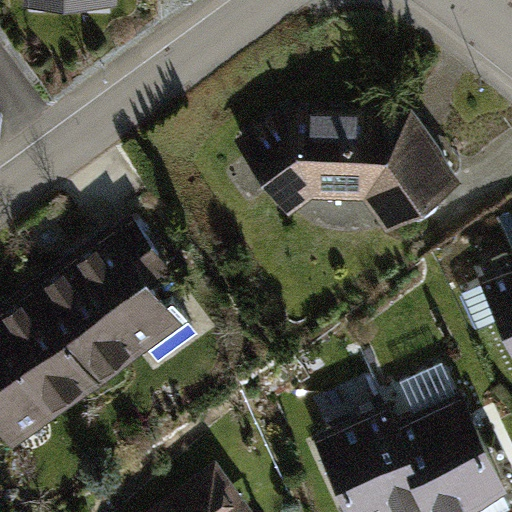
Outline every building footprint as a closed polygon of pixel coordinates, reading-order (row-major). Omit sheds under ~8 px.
[(321,88),(246,145),(300,215),(329,193),(378,188),(402,205),(464,160),(419,98),(321,88)] [(125,215),(0,304),(0,450),(4,456),(198,316),(125,215)] [(511,248),(483,260),(511,334),(511,248)] [(393,391),(325,418),(363,511),(396,511),(427,500),(431,511),(474,511),(511,497),(511,487),(471,385),(402,413),(393,391)] [(222,452),(140,511),(246,511),(245,510),(258,501),(222,452)]
